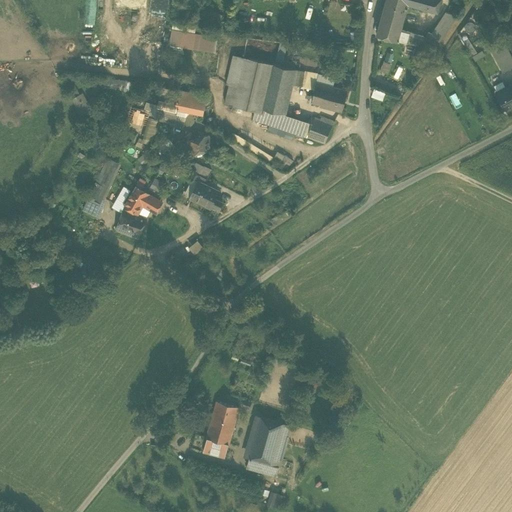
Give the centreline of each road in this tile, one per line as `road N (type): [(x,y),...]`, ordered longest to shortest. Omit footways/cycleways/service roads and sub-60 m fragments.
road 1 (residential): [(363,120),(188,242),(148,256),(229,310)]
road 2 (residential): [(79,511),(196,366),(229,310)]
road 3 (residential): [(229,310),(284,260),(378,197)]
road 4 (residential): [(378,197),(511,128)]
road 5 (residential): [(380,0),(367,43),(363,120)]
